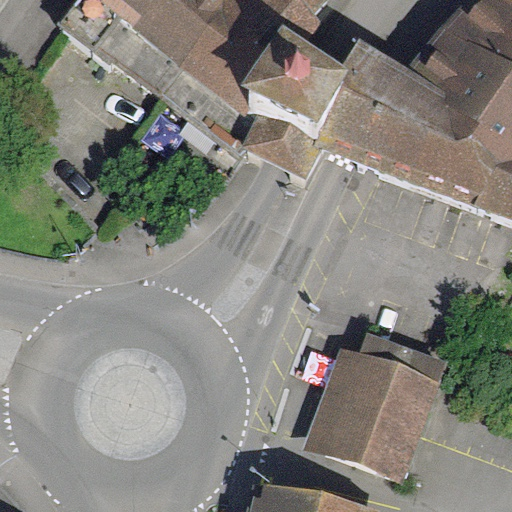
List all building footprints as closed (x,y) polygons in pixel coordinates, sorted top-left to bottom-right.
[(62,0),(45,25),(247,159),(262,133),(249,122),(288,68),(294,72),(310,51),(299,43),(332,0),(62,0)] [(399,95),(354,170),(367,175),(511,222),(511,0),(492,0),(444,52),(425,76),(405,100),(399,95)] [(340,163),(354,170),(399,95),(385,85),(357,66),(337,101),(320,91),(294,72),(288,68),(249,122),(262,133),(292,144),(322,156),(340,163)] [(262,133),(247,159),(276,174),(304,188),(322,156),(292,144),(262,133)] [(367,346),(360,363),(347,358),(313,450),(403,484),(444,375),(367,346)] [(321,511),(263,498),(259,511),(321,511)]
